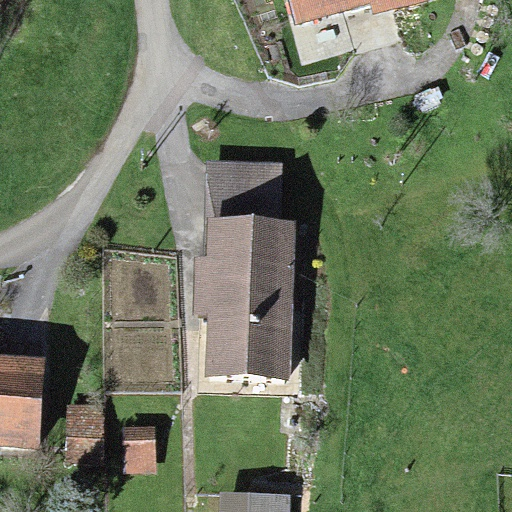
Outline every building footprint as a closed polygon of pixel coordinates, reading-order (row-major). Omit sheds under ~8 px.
[(281,0),(296,43),(370,18),(375,33),(461,4),(459,0),(281,0)] [(284,173),(208,171),(203,396),(294,398),(299,239),(284,237),(284,173)] [(45,375),(0,373),(0,467),(42,468),(45,375)] [(102,415),(69,414),(67,452),(100,454),(102,415)] [(163,442),(125,440),(121,487),(160,490),(163,442)] [(294,511),(295,501),(215,500),(215,511),(294,511)]
